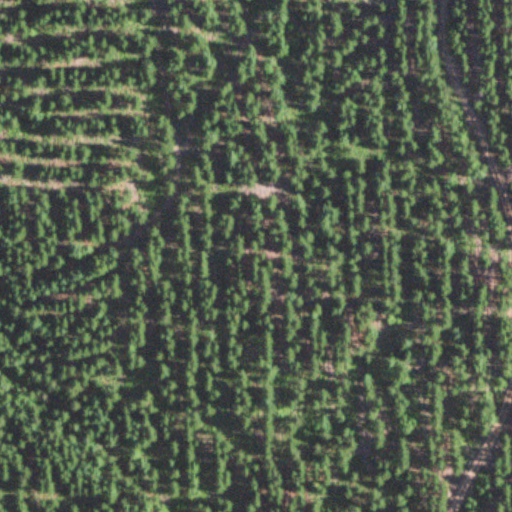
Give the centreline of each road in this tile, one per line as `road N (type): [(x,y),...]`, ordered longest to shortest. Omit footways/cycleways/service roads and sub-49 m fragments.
road 1 (track): [(462,511),(511,390),(443,29),(464,108),(511,216)]
road 2 (track): [(0,279),(144,229),(182,184),(151,0)]
